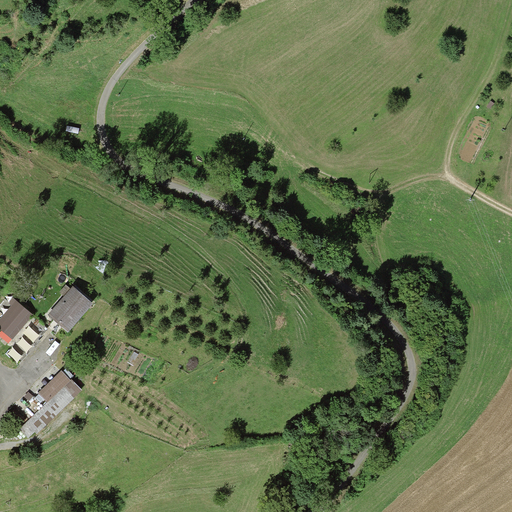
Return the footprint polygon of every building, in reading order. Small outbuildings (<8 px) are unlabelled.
[(58,292),(64,298),(72,290),(65,284),(58,292)] [(64,298),(49,316),(67,332),(90,306),(72,290),(64,298)] [(11,307),(0,320),(0,330),(9,338),(29,314),(12,300),(8,305),(11,307)] [(21,362),(46,338),(34,326),(9,350),(21,362)] [(20,430),(29,439),(79,391),(61,373),(39,394),(48,404),(20,430)]
